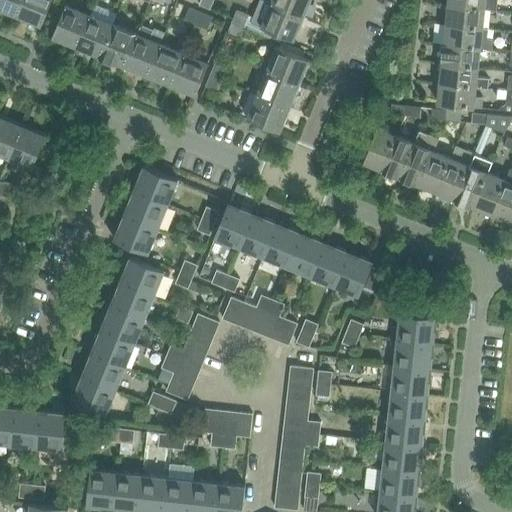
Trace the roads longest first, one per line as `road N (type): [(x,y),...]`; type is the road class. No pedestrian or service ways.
road 1 (residential): [(0,370),(24,373),(133,120)]
road 2 (residential): [(507,511),(463,489),(481,264)]
road 3 (residential): [(481,264),(299,183)]
road 4 (residential): [(299,183),(368,0)]
road 5 (residential): [(299,183),(133,120)]
road 6 (residential): [(133,120),(0,65)]
